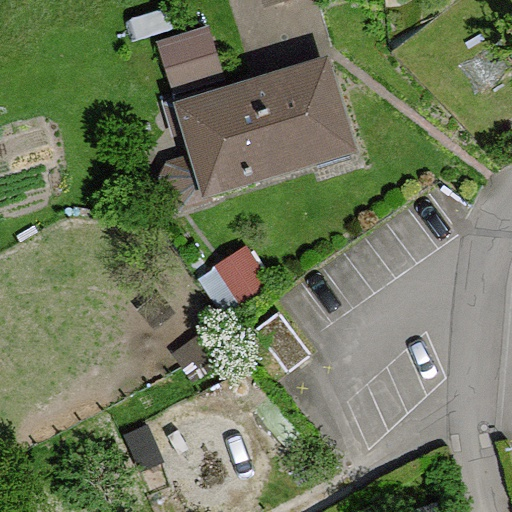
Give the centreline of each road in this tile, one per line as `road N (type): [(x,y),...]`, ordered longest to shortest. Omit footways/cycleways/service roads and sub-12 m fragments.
road 1 (residential): [(511,233),(497,259),(476,434),(493,511)]
road 2 (track): [(314,511),(444,438),(476,434)]
